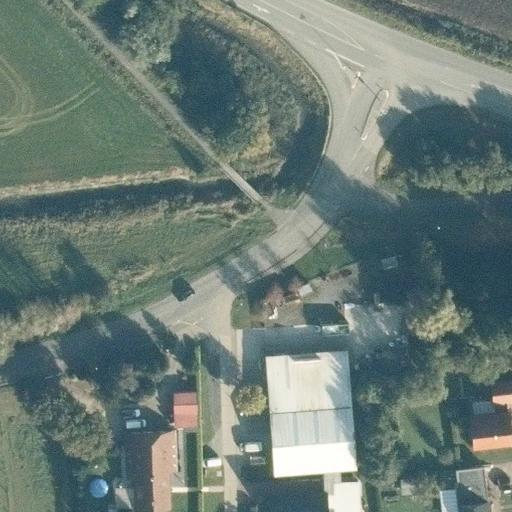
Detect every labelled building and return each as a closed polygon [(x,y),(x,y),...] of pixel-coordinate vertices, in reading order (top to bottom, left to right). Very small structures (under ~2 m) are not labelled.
[(345,347),(262,354),(271,476),(355,470),(345,347)] [(511,380),(490,383),(492,404),(511,402),(511,380)] [(192,392),(171,393),(172,427),(193,426),(192,392)] [(506,408),(467,412),(471,448),(509,444),(506,408)] [(172,430),(129,432),(132,511),(167,510),(165,472),(174,472),(172,430)] [(489,511),(485,466),(451,469),(453,486),(436,487),(438,511),(489,511)] [(421,507),(418,484),(401,486),(403,509),(421,507)] [(327,511),(326,492),(268,495),(269,509),(282,508),(282,511),(327,511)]
